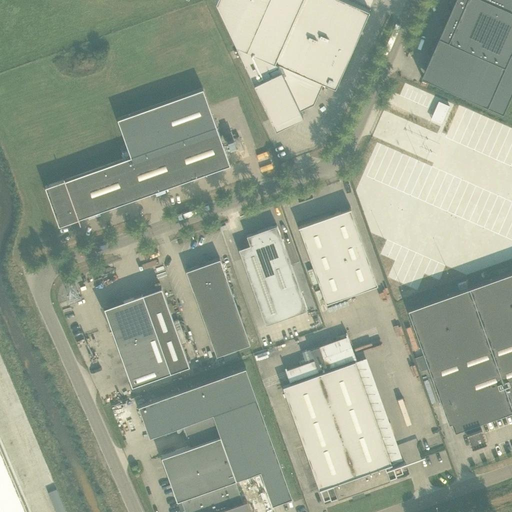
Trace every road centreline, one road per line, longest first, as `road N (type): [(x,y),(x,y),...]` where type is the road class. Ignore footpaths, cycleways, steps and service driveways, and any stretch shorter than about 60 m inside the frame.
road 1 (unclassified): [(42,273),(336,157),(365,117),(414,0)]
road 2 (unclassified): [(42,273),(37,283),(135,511)]
road 3 (unclassified): [(394,511),(511,470)]
